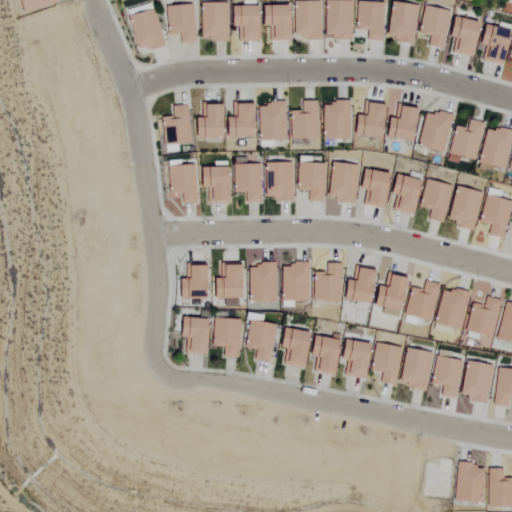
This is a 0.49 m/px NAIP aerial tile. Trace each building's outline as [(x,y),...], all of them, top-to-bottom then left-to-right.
[(62,1),(61,0),(22,0),(27,12),(62,1)] [(226,26),(234,26),(234,42),(253,41),(253,0),(239,0),(239,6),(226,6),(226,26)] [(320,38),(348,38),(349,0),(321,0),(320,38)] [(318,41),(317,1),(289,1),(290,36),(299,36),(299,41),(318,41)] [(351,30),(364,31),(363,40),(379,41),(380,3),(352,1),(351,30)] [(415,5),(387,1),(381,39),(409,43),(415,5)] [(196,3),(196,38),(209,38),(209,43),(225,42),(225,3),(196,3)] [(190,4),(163,6),(164,35),(176,34),(177,43),(192,43),(190,4)] [(284,5),(257,6),(257,26),(265,26),(266,41),(285,41),(284,5)] [(440,49),(447,11),(419,6),(414,34),(426,36),(424,46),(440,49)] [(133,52),(161,45),(152,7),(123,15),(133,52)] [(450,38),(449,53),(469,55),(472,20),(447,18),(445,37),(450,38)] [(481,45),(478,61),(498,64),(504,29),(479,24),(475,44),(481,45)] [(254,107),(255,141),(283,140),(282,101),(265,102),(265,106),(254,107)] [(287,139),(315,139),(314,101),(298,101),(298,112),(286,112),(287,139)] [(346,140),(346,102),(318,101),(318,139),(346,140)] [(376,137),(378,102),(359,101),(359,115),(350,115),(349,136),(376,137)] [(216,138),(217,103),(198,102),(197,118),(190,118),(190,138),(216,138)] [(248,138),(248,102),(229,102),(228,117),(222,117),(222,137),(248,138)] [(187,144),(185,105),(168,106),(169,117),(158,117),(159,145),(187,144)] [(383,117),(381,138),(408,141),(411,107),(392,105),(391,118),(383,117)] [(412,147),(440,153),(448,117),(420,110),(412,147)] [(480,123),(465,119),(463,129),(451,126),(444,154),(471,160),(480,123)] [(501,169),(509,133),(482,126),(472,168),(489,172),(490,167),(501,169)] [(223,202),(222,161),(211,161),(211,167),(195,167),(195,188),(203,188),(204,203),(223,202)] [(260,200),(289,200),(288,162),(260,163),(260,200)] [(322,199),(350,203),(355,166),(327,162),(322,199)] [(320,202),(321,164),(293,163),(292,192),(304,192),(304,202),(320,202)] [(228,164),(229,193),(241,193),(241,203),(257,202),(256,164),(228,164)] [(193,203),(192,165),(164,166),(165,199),(178,198),(178,204),(193,203)] [(354,189),(361,190),(359,204),(378,207),(382,172),(357,169),(354,189)] [(414,179),(388,176),(386,195),(391,195),(389,211),(409,214),(414,179)] [(416,208),(426,210),(424,220),(439,223),(448,186),(423,180),(416,208)] [(469,230),(479,193),(452,186),(442,223),(469,230)] [(245,302),(273,302),(272,262),(252,263),(252,267),(244,267),(245,302)] [(216,263),(216,278),(209,278),(209,299),(237,298),(236,263),(216,263)] [(338,264),(323,263),(322,274),(309,274),(308,301),(337,302),(338,264)] [(305,264),(277,264),(276,301),(305,302),(305,264)] [(175,280),(175,299),(202,299),(201,265),(182,265),(182,280),(175,280)] [(338,300),(364,304),(369,269),(351,266),(349,280),(341,279),(338,300)] [(401,276),(383,273),(381,287),(372,286),(369,306),(379,308),(378,314),(395,316),(401,276)] [(428,321),(435,284),(421,281),(419,290),(406,287),(401,316),(428,321)] [(459,330),(465,293),(436,288),(430,325),(459,330)] [(462,331),(488,337),(497,301),(471,295),(462,331)] [(492,340),(511,344),(511,304),(501,302),(492,340)] [(175,338),(181,338),(181,352),(201,353),(202,318),(175,318),(175,338)] [(237,319),(210,319),(210,347),(220,347),(220,358),(237,358),(237,319)] [(297,368),(305,333),(280,328),(275,348),(282,349),(279,364),(297,368)] [(312,357),(309,371),(327,375),(335,342),(309,335),(304,355),(312,357)] [(340,377),(361,378),(363,343),(337,341),(336,361),(342,361),(340,377)] [(391,386),(399,349),(373,343),(367,372),(378,374),(376,383),(391,386)] [(423,390),(428,352),(400,349),(396,386),(423,390)] [(438,386),(436,396),(452,399),(459,361),(432,356),(426,384),(438,386)] [(454,397),(482,403),(489,366),(462,361),(454,397)] [(511,369),(492,369),(490,406),(504,407),(505,399),(511,399),(511,369)] [(478,503),(479,469),(470,469),(471,463),(453,462),(451,502),(478,503)] [(499,469),(485,469),(484,507),(511,508),(511,478),(499,478),(499,469)]
